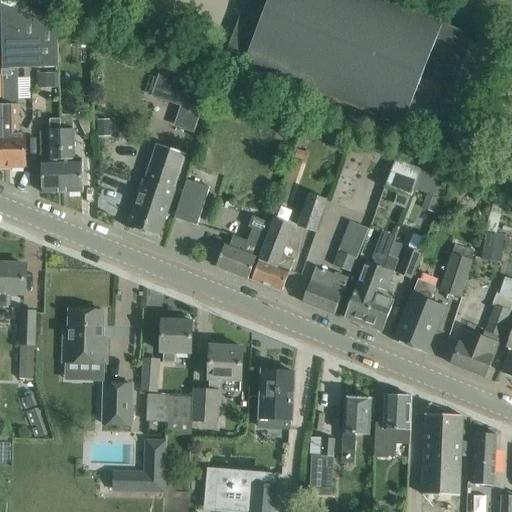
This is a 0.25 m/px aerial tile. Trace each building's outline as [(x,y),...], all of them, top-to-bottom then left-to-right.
[(57,0),(45,0),(46,9),(57,9),(57,0)] [(247,0),(232,40),(225,56),(304,87),(303,88),(320,95),(321,94),(415,131),(423,134),(436,140),(437,140),(437,139),(436,139),(436,138),(437,135),(439,129),(440,129),(446,132),(455,126),(457,124),(461,125),(491,49),(460,37),(462,32),(415,13),(382,0),(247,0)] [(59,68),(58,28),(1,5),(3,69),(18,69),(59,68)] [(18,69),(3,69),(3,85),(3,105),(5,168),(26,168),(26,135),(19,135),(19,121),(15,120),(15,107),(19,106),(18,69)] [(54,72),(38,73),(38,84),(54,84),(54,72)] [(161,74),(154,96),(182,105),(202,112),(209,89),(160,73),(160,74),(161,74)] [(61,130),(63,193),(83,192),(82,159),(75,160),(74,130),(73,130),(73,116),(61,116),(61,130)] [(110,120),(98,120),(98,136),(110,136),(110,120)] [(63,193),(61,130),(48,130),(49,160),(42,161),(43,194),(63,193)] [(326,154),(340,155),(341,143),(326,142),(326,154)] [(156,145),(135,210),(128,229),(159,239),(177,185),(175,185),(185,155),(156,145)] [(297,149),(294,156),(304,160),(306,152),(297,149)] [(388,187),(414,195),(421,170),(396,162),(388,187)] [(187,180),(175,218),(198,226),(210,188),(187,180)] [(398,192),(393,204),(405,208),(409,196),(398,192)] [(318,233),(330,202),(312,195),(300,226),(318,233)] [(425,195),(422,204),(435,209),(438,200),(425,195)] [(249,280),(256,261),(271,223),(252,216),(248,227),(252,229),(248,241),(234,236),(229,247),(225,246),(217,267),(249,280)] [(275,221),(259,262),(252,281),(282,292),(294,261),(291,259),(284,256),(284,257),(281,256),(292,227),(275,221)] [(334,268),(353,275),(370,232),(352,224),(334,268)] [(371,264),(375,265),(366,290),(357,286),(345,318),(363,325),(384,269),(396,238),(383,233),(371,264)] [(397,233),(396,238),(384,269),(363,325),(382,333),(389,314),(394,300),(385,297),(394,273),(393,272),(398,260),(396,259),(404,236),(397,233)] [(504,236),(486,234),(484,252),(502,254),(504,236)] [(472,260),(474,252),(456,246),(453,254),(440,291),(460,298),(472,261),(472,260)] [(411,277),(420,253),(410,249),(401,273),(411,277)] [(0,264),(0,307),(6,308),(6,295),(25,295),(26,265),(0,264)] [(316,267),(303,303),(335,315),(349,278),(336,273),(335,275),(316,267)] [(419,280),(415,289),(394,341),(425,354),(445,307),(431,301),(437,287),(419,280)] [(501,337),(511,307),(511,297),(497,292),(493,304),(496,306),(486,332),(501,337)] [(63,338),(62,363),(107,364),(108,339),(103,339),(104,312),(70,311),(69,338),(63,338)] [(20,345),(19,380),(35,381),(37,314),(35,314),(21,313),(20,345)] [(163,321),(162,341),(162,353),(163,353),(163,363),(175,363),(175,353),(191,354),(192,322),(163,321)] [(511,349),(501,373),(511,377),(511,330),(506,348),(511,349)] [(452,365),(491,380),(497,365),(490,362),(498,344),(466,331),(452,365)] [(194,399),(169,398),(148,397),(147,421),(168,422),(168,421),(218,423),(220,381),(241,382),(243,348),(211,346),(209,391),(195,391),(194,399)] [(156,392),(158,362),(144,361),(142,391),(156,392)] [(290,429),(290,420),(292,420),(294,373),(262,371),(259,428),(290,429)] [(104,414),(103,428),(131,428),(132,414),(132,386),(104,385),(104,414)] [(25,398),(36,438),(56,433),(45,393),(25,398)] [(385,396),(384,426),(377,425),(375,459),(389,459),(400,450),(401,430),(410,430),(412,397),(385,396)] [(345,397),(344,417),(342,464),(355,464),(356,434),(370,435),(372,399),(345,397)] [(426,415),(425,435),(423,495),(457,497),(460,497),(461,457),(466,457),(467,444),(462,443),(463,416),(426,415)] [(476,434),(475,454),(473,486),(475,486),(474,498),(488,498),(489,486),(494,486),(497,435),(476,434)] [(331,494),(334,440),(322,439),(321,457),(311,456),(309,493),(331,494)] [(130,472),(129,492),(164,493),(165,441),(145,441),(144,472),(130,472)] [(82,464),(82,449),(59,448),(59,464),(82,464)] [(275,511),(277,484),(222,480),(219,511),(275,511)] [(511,511),(511,497),(502,497),(501,511),(511,511)]
